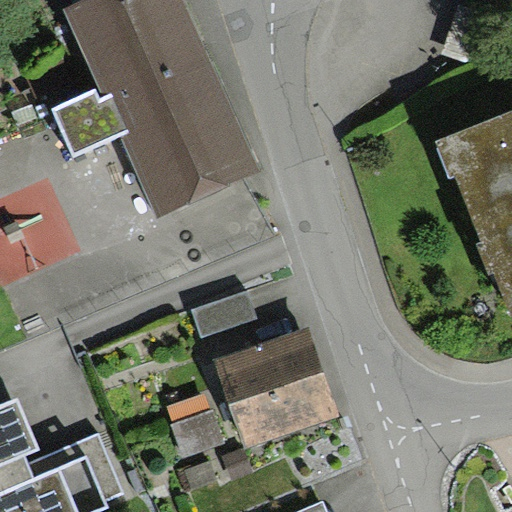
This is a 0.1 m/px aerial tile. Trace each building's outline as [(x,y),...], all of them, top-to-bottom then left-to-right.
[(245,168),(172,0),(106,0),(73,14),(155,206),(245,168)] [(511,133),(442,163),(506,312),(511,309),(511,133)] [(254,347),(238,305),(189,324),(240,454),(327,420),(293,332),(254,347)] [(165,414),(183,457),(215,444),(197,401),(165,414)] [(34,463),(12,411),(0,416),(0,511),(99,511),(122,501),(95,436),(34,463)]
